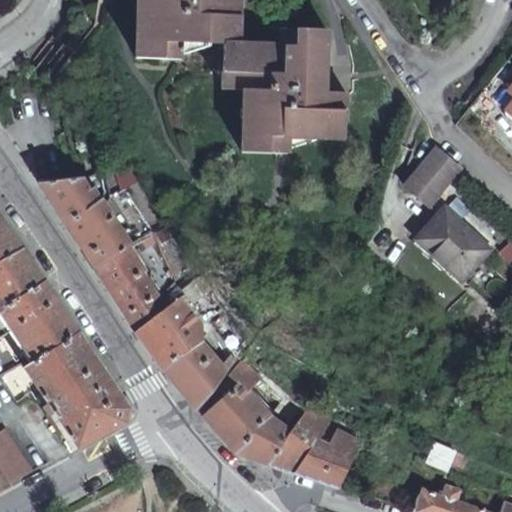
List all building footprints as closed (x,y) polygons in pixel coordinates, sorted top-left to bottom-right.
[(242,149),(288,151),(289,135),(345,136),(345,92),(325,91),(326,29),(282,28),(281,46),(240,44),(240,0),(139,0),(138,55),(183,57),(184,41),(225,42),(224,88),(243,89),(242,149)] [(108,81),(79,83),(80,100),(87,119),(99,125),(111,123),(112,135),(127,135),(108,81)] [(399,184),(405,189),(425,206),(452,174),(451,163),(433,148),(432,146),(399,184)] [(141,179),(137,167),(121,170),(124,182),(141,179)] [(87,188),(80,176),(38,178),(94,266),(126,246),(130,244),(94,185),(87,188)] [(455,279),(486,248),(442,206),(412,237),(455,279)] [(79,333),(0,214),(0,313),(2,312),(34,360),(79,333)] [(141,270),(126,246),(94,266),(134,328),(163,310),(138,272),(141,270)] [(173,279),(166,263),(154,268),(161,284),(173,279)] [(134,328),(162,368),(202,343),(200,328),(181,299),(169,307),(163,310),(134,328)] [(130,408),(79,333),(34,360),(25,365),(30,372),(55,408),(48,412),(63,434),(69,430),(80,447),(125,423),(130,408)] [(202,343),(162,368),(196,408),(226,372),(202,343)] [(0,373),(9,369),(0,353),(0,373)] [(254,369),(259,362),(249,353),(240,363),(231,375),(235,379),(202,415),(230,449),(274,464),(297,430),(274,413),(249,391),(262,375),(254,369)] [(339,415),(316,403),(310,412),(297,430),(274,464),(300,472),(323,439),(339,415)] [(0,430),(0,478),(4,487),(31,472),(8,426),(0,430)] [(323,439),(300,472),(339,485),(361,442),(338,430),(330,443),(323,439)] [(455,452),(434,443),(425,464),(445,472),(455,452)] [(414,511),(416,511),(511,511),(511,506),(502,503),(497,511),(485,511),(456,501),(460,490),(445,485),(441,496),(423,489),(414,511)]
